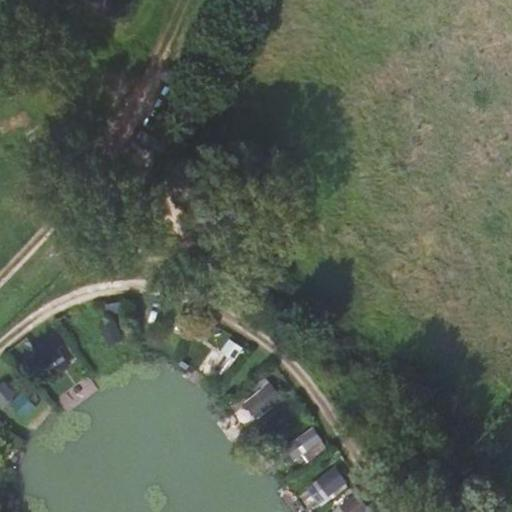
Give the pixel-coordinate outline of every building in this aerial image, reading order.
[(36,346),(55,373),(74,359),(55,333),(36,346)] [(272,381),(247,399),(259,416),(284,398),(272,381)] [(316,426),(287,444),(298,462),(327,444),(316,426)] [(341,465),(308,480),(318,501),(351,485),(341,465)] [(370,511),(372,511),(361,493),(327,511),(370,511)]
